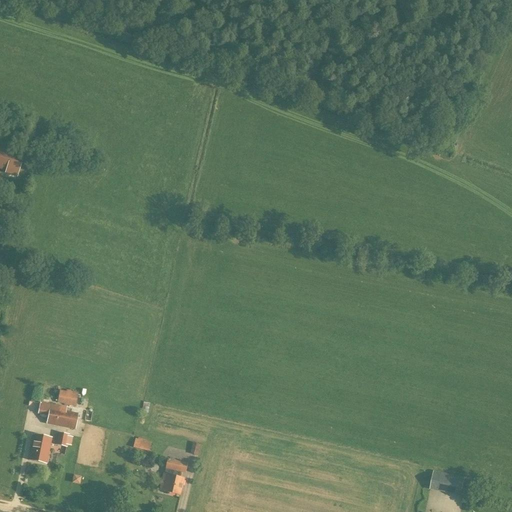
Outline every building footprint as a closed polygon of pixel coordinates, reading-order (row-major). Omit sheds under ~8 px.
[(0,170),(5,172),(5,174),(17,178),(21,166),(23,156),(0,149),(0,170)] [(0,201),(5,203),(11,186),(0,182),(0,201)] [(58,392),(56,404),(74,408),(77,394),(65,391),(65,393),(58,392)] [(39,406),(38,414),(48,416),(47,424),(75,430),(78,414),(77,414),(65,412),(64,412),(65,408),(40,403),(39,406)] [(55,445),(67,447),(69,434),(57,432),(55,445)] [(29,461),(46,464),(51,438),(34,435),(29,461)] [(146,441),(146,440),(138,438),(138,439),(136,438),(134,448),(149,451),(152,442),(146,441)] [(193,443),(190,454),(198,456),(200,445),(193,443)] [(168,458),(165,474),(161,491),(180,496),(184,479),(180,478),(182,473),(186,474),(188,464),(168,458)] [(437,472),(434,488),(443,490),(443,488),(451,490),(453,481),(466,483),(467,478),(437,472)]
